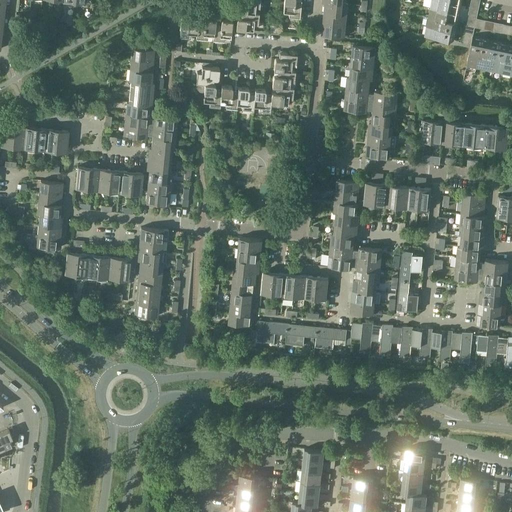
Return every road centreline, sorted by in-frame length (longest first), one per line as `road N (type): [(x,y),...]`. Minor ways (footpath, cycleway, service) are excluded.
road 1 (tertiary): [(511,426),(382,391),(201,375),(150,381)]
road 2 (tertiary): [(153,400),(179,395),(511,427)]
road 3 (residential): [(206,511),(217,463),(246,438),(343,434)]
road 4 (residential): [(201,223),(68,212),(72,178)]
road 5 (tertiary): [(116,371),(0,283)]
road 6 (residential): [(19,511),(32,415),(0,379)]
road 7 (tertiary): [(0,295),(102,385)]
road 8 (residential): [(316,47),(238,41),(236,63),(267,66)]
road 9 (residential): [(439,171),(310,159)]
